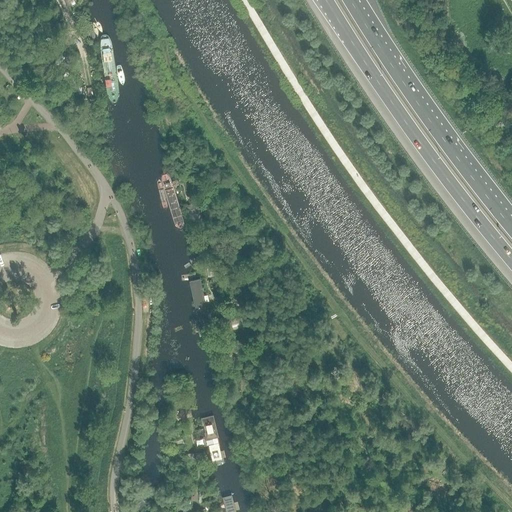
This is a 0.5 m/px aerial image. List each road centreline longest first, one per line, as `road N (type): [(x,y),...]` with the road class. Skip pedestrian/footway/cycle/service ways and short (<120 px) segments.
road 1 (unclassified): [(114,511),(138,321),(133,255),(91,167),(0,66)]
road 2 (motorway): [(325,0),(438,169),(511,260)]
road 3 (trunk): [(511,229),(350,0)]
